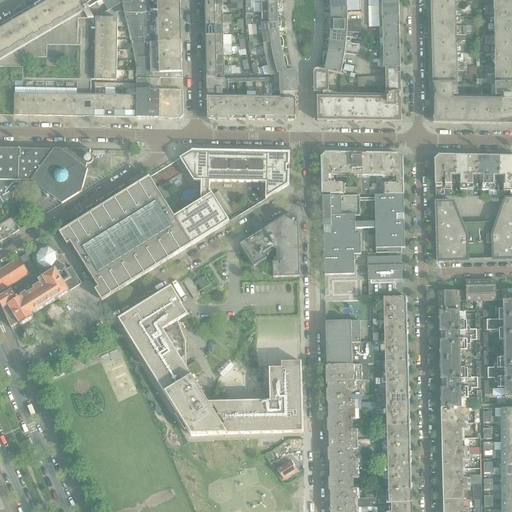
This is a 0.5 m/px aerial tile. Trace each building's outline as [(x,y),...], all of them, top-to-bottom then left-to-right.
[(15,102),(16,55),(14,55),(14,52),(16,52),(16,36),(78,37),(78,19),(96,19),(89,8),(84,0),(45,0),(0,26),(0,114),(7,115),(8,107),(15,107),(15,102)] [(180,12),(179,0),(133,0),(132,3),(126,2),(127,0),(123,0),(122,2),(123,11),(124,15),(180,12)] [(465,6),(465,0),(430,0),(430,1),(432,1),(431,10),(431,19),(456,18),(456,6),(465,6)] [(511,0),(493,0),(494,6),(484,6),(484,15),(494,15),(494,24),(511,24),(511,0)] [(347,9),(346,1),(326,2),(326,3),(327,6),(328,7),(330,7),(330,12),(347,12),(347,9)] [(122,2),(118,4),(112,8),(115,13),(123,11),(122,2)] [(279,8),(280,5),(281,3),(260,3),(260,13),(260,14),(277,13),(277,8),(279,8)] [(222,15),(222,5),(204,5),(205,15),(222,15)] [(399,16),(398,5),(378,6),(379,16),(399,16)] [(181,42),(181,27),(180,12),(124,15),(127,26),(131,44),(181,42)] [(347,22),(347,12),(330,12),(330,16),(328,16),(327,18),(327,21),(327,22),(347,22)] [(281,23),(280,17),(277,18),(277,13),(260,14),(250,14),(250,20),(251,20),(251,24),(261,24),(281,23)] [(231,25),(231,16),(222,16),(222,15),(205,15),(205,26),(223,25),(231,25)] [(399,26),(399,16),(379,16),(379,26),(399,26)] [(466,36),(466,27),(456,27),(456,18),(431,19),(431,31),(432,31),(431,40),(432,55),(457,54),(456,36),(466,36)] [(118,30),(118,19),(103,19),(103,29),(118,30)] [(347,31),(347,23),(347,22),(327,22),(327,24),(328,27),(330,27),(330,32),(347,33),(347,31)] [(279,32),(278,28),(280,28),(281,23),(261,24),(261,25),(256,25),(257,34),(279,32)] [(511,24),(494,24),(494,36),(484,36),(484,45),(494,45),(494,54),(511,53),(511,24)] [(223,35),(223,25),(205,26),(205,36),(223,35)] [(399,36),(399,26),(379,26),(379,37),(399,36)] [(117,40),(118,30),(103,29),(103,39),(117,40)] [(283,41),(282,38),(281,37),(279,37),(279,32),(257,34),(258,46),(263,45),(283,42),(283,41)] [(346,43),(347,33),(330,32),(329,36),(327,36),(327,37),(326,40),(326,41),(346,43)] [(223,46),(223,35),(205,36),(205,46),(223,46)] [(399,46),(399,36),(379,37),(379,46),(399,46)] [(117,50),(117,40),(103,39),(102,50),(117,50)] [(344,54),(346,45),(346,43),(326,41),(325,43),(326,46),(328,47),(328,51),(344,54)] [(182,73),(181,58),(181,42),(131,44),(134,59),(137,59),(137,70),(135,70),(136,79),(137,79),(148,79),(160,79),(171,79),(182,79),(182,73)] [(282,52),(281,48),(283,47),(283,44),(283,42),(263,45),(264,50),(265,55),(282,52)] [(223,56),(223,46),(205,46),(206,56),(223,56)] [(400,56),(399,46),(379,46),(380,57),(400,56)] [(117,60),(117,50),(102,50),(102,60),(117,60)] [(344,59),(344,54),(328,51),(327,56),(325,55),(324,57),(323,60),(343,64),(344,59)] [(287,60),(286,57),(285,56),(283,56),(282,52),(265,55),(267,63),(267,65),(287,60)] [(511,53),(494,54),(495,66),(485,66),(485,75),(495,75),(495,84),(511,84),(511,53)] [(467,71),(467,62),(457,63),(457,54),(432,55),(432,67),(433,67),(432,76),(432,84),(457,84),(457,72),(467,71)] [(224,66),(223,56),(206,56),(206,66),(224,66)] [(400,68),(400,56),(380,57),(380,69),(385,69),(385,73),(385,76),(400,75),(400,73),(401,70),(400,68)] [(117,70),(117,60),(102,60),(102,70),(117,70)] [(286,71),(285,67),(287,66),(287,63),(287,60),(267,65),(270,76),(285,72),(286,71)] [(341,73),(343,64),(323,60),(322,63),(323,66),(325,66),(324,71),(328,72),(340,75),(341,73)] [(224,77),(224,66),(206,66),(206,77),(207,77),(216,77),(224,77)] [(401,123),(401,103),(401,99),(400,99),(399,93),(401,93),(400,75),(385,76),(357,78),(357,88),(370,87),(370,84),(385,84),(386,98),(323,98),(323,93),(329,93),(328,72),(324,71),(318,69),(316,69),(314,70),(313,72),(313,73),(314,93),(313,93),(313,100),(317,99),(317,122),(401,123)] [(117,81),(117,70),(102,70),(102,81),(117,81)] [(297,77),(297,75),(297,73),(296,71),(294,70),(292,70),(291,70),(286,72),(286,71),(285,72),(286,77),(286,82),(297,82),(297,77)] [(208,98),(207,98),(207,117),(211,120),(295,121),(295,105),(298,105),(298,97),(294,97),(294,93),(298,93),(298,92),(286,93),(286,82),(286,77),(285,72),(270,76),(271,76),(271,78),(216,80),(216,90),(207,90),(207,91),(208,98)] [(216,90),(216,80),(216,77),(207,77),(207,84),(206,84),(207,90),(216,90)] [(148,119),(148,79),(137,79),(137,84),(137,89),(136,97),(136,119),(148,119)] [(159,119),(159,91),(160,79),(148,79),(148,119),(159,119)] [(182,79),(171,79),(160,79),(159,91),(171,91),(183,92),(182,79)] [(297,87),(297,82),(286,82),(286,93),(298,92),(298,87),(297,87)] [(511,84),(495,84),(495,97),(501,96),(501,100),(453,99),(453,96),(458,96),(457,84),(432,84),(432,85),(433,85),(436,93),(436,95),(434,95),(434,121),(438,124),(441,124),(449,121),(450,124),(453,124),(461,121),(462,124),(465,124),(473,122),(474,124),(477,125),(477,124),(485,122),(486,125),(489,125),(497,122),(498,125),(501,125),(509,122),(511,122),(511,84)] [(170,119),(171,91),(159,91),(159,119),(170,119)] [(183,116),(183,92),(171,91),(170,119),(179,119),(183,116)] [(105,118),(105,96),(94,96),(94,117),(102,117),(102,118),(105,118)] [(115,118),(115,96),(105,96),(105,118),(105,117),(112,117),(112,118),(115,118)] [(125,118),(126,97),(115,96),(115,118),(115,117),(123,117),(123,118),(125,118)] [(136,119),(136,97),(126,97),(125,118),(126,118),(126,117),(133,117),(133,119),(136,119)] [(25,117),(26,102),(15,102),(15,107),(8,107),(7,115),(23,115),(23,117),(25,117)] [(35,117),(36,102),(26,102),(25,117),(26,117),(26,115),(33,116),(33,117),(35,117)] [(46,117),(46,102),(36,102),(35,117),(36,117),(36,116),(43,116),(43,117),(46,117)] [(56,117),(56,102),(46,102),(46,117),(46,116),(53,116),(53,117),(56,117)] [(66,117),(66,103),(56,102),(56,117),(56,116),(63,116),(63,117),(66,117)] [(76,116),(77,103),(66,103),(66,117),(66,116),(74,116),(74,118),(76,118),(76,116)] [(84,117),(85,103),(77,103),(76,116),(84,117)] [(81,192),(87,170),(86,169),(86,168),(87,164),(89,165),(91,164),(92,162),(93,161),(93,160),(93,158),(92,156),(90,155),(89,154),(90,150),(63,150),(62,151),(60,150),(54,150),(53,150),(20,150),(20,149),(19,149),(18,150),(16,150),(13,150),(13,149),(0,149),(0,199),(5,208),(9,214),(12,218),(18,215),(11,204),(12,203),(13,187),(18,187),(18,181),(19,181),(31,181),(62,204),(81,192)] [(229,222),(209,190),(210,182),(266,183),(266,187),(265,200),(289,186),(289,157),(285,153),(208,152),(208,153),(203,153),(190,152),(180,159),(191,177),(202,177),(201,185),(201,201),(174,217),(192,246),(229,222)] [(333,184),(332,177),(332,154),(325,154),(321,158),(322,185),(333,184)] [(343,185),(341,154),(332,154),(332,177),(335,177),(335,185),(343,185)] [(352,177),(351,154),(341,154),(343,185),(348,185),(348,177),(352,177)] [(362,195),(361,155),(351,154),(352,177),(355,177),(356,189),(356,195),(359,195),(362,195)] [(372,178),(372,155),(361,155),(362,195),(368,195),(368,189),(368,178),(372,178)] [(382,186),(382,155),(372,155),(372,178),(372,185),(376,185),(376,186),(382,186)] [(392,178),(391,155),(382,155),(382,186),(388,186),(388,178),(392,178)] [(403,186),(402,159),(403,159),(399,155),(391,155),(392,178),(396,178),(396,186),(403,186)] [(445,196),(445,175),(446,156),(439,156),(438,156),(434,160),(435,188),(435,196),(445,196)] [(456,176),(456,156),(446,156),(445,175),(445,196),(451,196),(450,191),(451,191),(451,176),(456,176)] [(466,197),(467,156),(456,156),(456,176),(460,176),(460,190),(460,197),(466,197)] [(473,191),(473,176),(477,176),(478,157),(467,156),(466,197),(473,197),(473,191)] [(488,191),(488,157),(478,157),(477,176),(482,176),(482,191),(488,191)] [(494,191),(494,177),(499,177),(499,157),(488,157),(488,191),(489,197),(498,197),(498,195),(498,191),(494,191)] [(509,197),(510,157),(499,157),(499,177),(503,177),(503,192),(505,192),(504,194),(503,193),(503,195),(498,195),(498,197),(509,197)] [(192,246),(174,217),(150,178),(63,231),(105,298),(107,298),(106,297),(117,291),(117,292),(192,246)] [(356,195),(356,189),(343,189),(343,185),(335,185),(333,184),(322,185),(322,194),(356,195)] [(403,196),(403,186),(396,186),(388,186),(382,186),(376,186),(376,189),(368,189),(368,195),(374,195),(386,196),(403,196)] [(234,217),(219,192),(214,195),(229,220),(234,217)] [(361,255),(360,234),(355,235),(355,229),(367,229),(375,229),(376,254),(401,253),(401,248),(405,248),(403,196),(386,196),(374,196),(375,222),(355,223),(355,217),(360,216),(359,195),(356,195),(322,194),(324,276),(354,275),(354,255),(361,255)] [(511,259),(511,197),(509,198),(505,198),(497,222),(462,223),(453,202),(436,203),(437,262),(511,259)] [(0,242),(20,230),(12,218),(9,214),(2,218),(4,222),(0,225),(0,242)] [(300,277),(298,223),(297,223),(297,222),(297,220),(296,218),(294,216),(293,216),(292,215),(290,215),(288,216),(286,218),(285,217),(239,245),(254,268),(267,260),(263,254),(275,247),(279,249),(279,262),(272,263),(273,278),(300,277)] [(53,269),(54,271),(56,274),(65,268),(66,268),(60,258),(56,252),(54,250),(52,248),(49,247),(46,247),(43,247),(40,249),(38,251),(36,253),(35,256),(34,259),(35,262),(36,265),(38,267),(41,269),(44,270),(47,271),(50,270),(53,269)] [(32,315),(58,299),(82,284),(71,267),(66,270),(65,268),(56,274),(54,271),(38,281),(40,284),(36,287),(32,279),(30,276),(37,271),(33,267),(26,254),(0,270),(0,303),(11,328),(19,323),(21,326),(34,318),(32,315)] [(402,280),(401,257),(367,258),(368,295),(402,294),(402,284),(400,284),(400,280),(402,280)] [(209,284),(204,277),(193,283),(195,287),(198,285),(201,289),(209,284)] [(476,303),(475,281),(465,282),(466,291),(459,292),(459,303),(476,303)] [(486,302),(485,281),(475,281),(476,303),(486,302)] [(502,302),(502,291),(495,291),(495,281),(485,281),(486,302),(502,302)] [(124,329),(191,437),(207,436),(207,435),(303,433),(301,363),(281,363),(281,369),(269,369),(270,402),(208,403),(192,378),(202,371),(196,362),(186,368),(185,341),(178,321),(187,315),(171,287),(122,318),(122,319),(120,320),(125,329),(124,329)] [(511,301),(511,290),(502,291),(502,302),(511,301)] [(459,303),(459,292),(438,292),(439,303),(459,303)] [(407,330),(406,297),(383,298),(383,310),(379,310),(379,315),(376,315),(376,309),(372,309),(372,320),(379,320),(383,320),(384,331),(407,330)] [(511,301),(502,302),(503,320),(484,321),(484,331),(503,331),(503,350),(511,349),(511,301)] [(459,312),(459,303),(439,303),(439,312),(459,312)] [(479,341),(479,331),(467,331),(466,321),(459,321),(459,312),(439,312),(439,332),(441,332),(442,340),(439,340),(440,361),(460,360),(460,351),(467,351),(467,341),(479,341)] [(373,365),(372,343),(360,343),(360,322),(325,322),(326,367),(361,366),(361,365),(373,365)] [(407,362),(407,346),(407,330),(384,331),(384,342),(380,342),(380,351),(384,351),(384,363),(407,362)] [(511,349),(503,350),(504,359),(497,359),(497,369),(485,369),(485,380),(497,379),(497,389),(504,389),(505,398),(511,397),(511,349)] [(480,389),(480,379),(468,379),(467,369),(460,369),(460,360),(440,361),(440,380),(442,380),(443,388),(440,388),(441,409),(461,409),(461,399),(468,399),(468,389),(480,389)] [(408,395),(408,378),(407,362),(384,363),(385,371),(373,371),(374,379),(379,379),(381,379),(381,385),(385,385),(385,395),(408,395)] [(362,381),(362,371),(367,371),(367,366),(361,366),(326,367),(327,379),(328,379),(328,390),(327,391),(327,396),(351,396),(351,391),(354,391),(354,382),(362,381)] [(409,426),(408,395),(385,395),(386,407),(381,407),(381,411),(375,411),(375,417),(386,417),(386,426),(409,426)] [(355,421),(355,411),(360,411),(360,396),(351,396),(327,396),(327,402),(329,403),(329,408),(328,408),(328,414),(329,414),(329,419),(328,420),(328,426),(353,425),(353,421),(355,421)] [(511,417),(511,408),(506,408),(500,409),(500,418),(511,417)] [(474,424),(474,425),(475,425),(475,438),(479,438),(479,409),(464,409),(461,409),(441,409),(442,440),(464,439),(464,429),(468,429),(468,424),(474,424)] [(511,425),(511,417),(500,418),(500,426),(511,425)] [(356,440),(356,431),(353,431),(353,425),(328,426),(328,431),(329,433),(329,437),(329,444),(330,444),(330,448),(329,450),(328,450),(329,455),(354,455),(361,455),(360,440),(356,440)] [(511,434),(511,425),(500,426),(500,434),(511,434)] [(410,459),(409,426),(386,426),(386,438),(382,439),(382,449),(386,449),(387,459),(410,459)] [(511,442),(511,434),(500,434),(500,443),(511,442)] [(480,459),(480,448),(469,449),(469,439),(464,439),(442,440),(442,470),(465,469),(465,461),(469,461),(469,455),(471,454),(471,459),(480,459)] [(511,450),(511,442),(500,443),(500,451),(511,450)] [(511,459),(511,450),(500,451),(501,460),(511,459)] [(357,479),(357,470),(357,461),(354,461),(354,455),(329,455),(329,461),(330,462),(330,467),(330,473),(330,478),(329,479),(329,485),(355,484),(355,479),(357,479)] [(411,491),(410,459),(387,459),(387,471),(383,471),(383,480),(387,480),(387,490),(387,491),(411,491)] [(511,467),(511,459),(501,460),(501,468),(511,467)] [(274,461),(270,464),(274,470),(278,467),(274,461)] [(297,472),(293,464),(291,461),(277,470),(284,480),(297,472)] [(511,476),(511,467),(501,468),(501,476),(511,476)] [(470,491),(470,485),(473,485),(473,501),(480,501),(480,494),(480,487),(480,476),(469,476),(469,479),(465,479),(465,469),(442,470),(443,501),(466,501),(469,500),(470,500),(470,491)] [(511,484),(511,476),(501,476),(501,485),(511,484)] [(358,499),(357,490),(355,490),(355,484),(329,485),(329,490),(330,490),(331,491),(331,496),(331,499),(331,503),(331,508),(331,510),(330,511),(338,511),(340,511),(340,508),(355,508),(355,499),(358,499)] [(511,492),(511,484),(501,485),(501,493),(511,492)] [(411,503),(411,491),(387,491),(387,490),(376,491),(376,494),(364,495),(364,499),(361,499),(358,499),(355,499),(355,508),(361,508),(376,508),(376,504),(385,504),(411,503)] [(511,501),(511,492),(501,493),(501,502),(511,501)] [(469,509),(469,500),(466,501),(443,501),(443,511),(470,511),(470,509),(469,509)] [(511,509),(511,501),(501,502),(501,510),(511,509)] [(411,511),(411,503),(385,504),(384,511),(411,511)]
